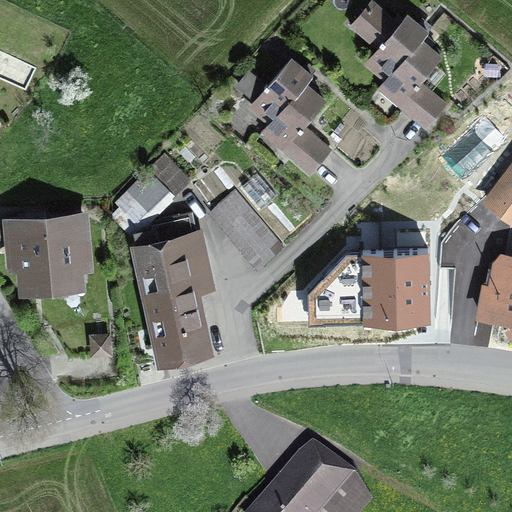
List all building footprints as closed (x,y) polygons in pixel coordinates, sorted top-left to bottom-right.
[(372,56),(391,72),(420,38),(426,31),(407,14),(399,23),(372,0),(356,19),(383,42),(372,56)] [(41,28),(21,18),(15,30),(36,39),(41,28)] [(440,55),(420,38),(391,72),(385,80),(409,100),(403,107),(414,116),(434,93),(418,80),(440,55)] [(275,116),(304,82),(311,75),(291,58),(256,99),(275,116)] [(324,99),(304,82),(275,116),(269,123),(294,146),(289,151),(311,170),(320,159),(302,144),(306,140),(296,132),(302,124),(324,99)] [(444,102),(434,93),(414,116),(425,125),(444,102)] [(487,116),(450,151),(466,168),(502,133),(487,116)] [(330,148),(302,124),(296,132),(306,140),(302,144),(320,159),(330,148)] [(188,177),(165,154),(118,199),(124,206),(115,215),(131,232),(188,177)] [(511,163),(486,197),(511,217),(511,163)] [(234,193),(214,210),(259,263),(280,245),(234,193)] [(46,221),(45,215),(8,219),(12,266),(21,265),(23,282),(52,279),(46,221)] [(80,283),(78,266),(87,265),(83,218),(46,221),(52,279),(60,285),(80,283)] [(136,233),(163,357),(206,347),(193,289),(213,285),(199,219),(136,233)] [(472,311),(511,319),(511,244),(510,255),(486,250),(472,311)] [(321,275),(322,320),(429,318),(428,247),(346,249),(321,275)] [(109,320),(85,323),(88,347),(112,345),(109,320)] [(61,325),(53,330),(64,349),(88,347),(85,323),(61,325)] [(257,511),(359,511),(371,499),(358,476),(321,447),(301,461),(257,511)]
